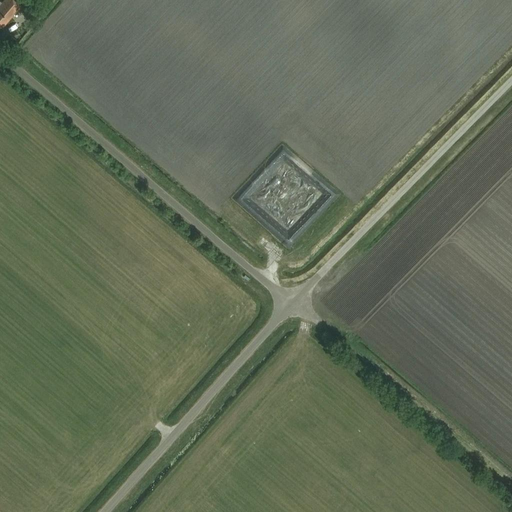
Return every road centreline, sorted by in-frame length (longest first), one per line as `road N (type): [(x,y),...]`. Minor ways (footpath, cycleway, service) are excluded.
road 1 (unclassified): [(290,305),(0,54)]
road 2 (unclassified): [(290,305),(511,80)]
road 3 (unclassified): [(105,511),(290,305)]
